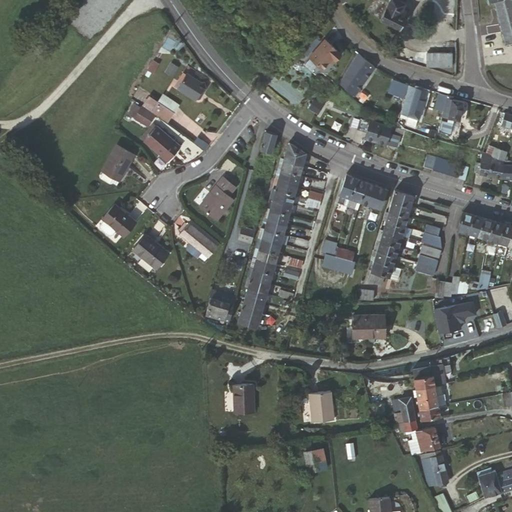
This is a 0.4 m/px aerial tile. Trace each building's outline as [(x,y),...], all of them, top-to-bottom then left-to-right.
[(392,0),(387,11),(384,15),(383,16),(402,28),(409,17),(403,13),(409,3),(404,0),(392,0)] [(511,42),(511,0),(490,0),(491,1),(492,0),(492,2),(495,2),(494,0),(497,0),(499,7),(498,7),(498,10),(500,9),(501,15),(500,15),(500,18),(501,18),(503,23),(501,24),(502,26),(504,26),(505,32),(504,32),(504,34),(506,34),(507,41),(506,41),(506,43),(507,43),(508,44),(509,43),(509,44),(511,44),(510,43),(511,42)] [(325,36),(308,53),(322,66),(332,56),(333,57),(340,51),(325,36)] [(177,45),(170,37),(162,47),(169,53),(177,45)] [(455,51),(430,50),(429,64),(454,66),(455,51)] [(365,58),(357,52),(344,74),(351,79),(365,58)] [(365,58),(351,79),(344,88),(354,95),(375,66),(365,58)] [(176,78),(179,66),(169,63),(166,75),(176,78)] [(175,86),(195,99),(202,89),(205,89),(204,85),(208,79),(187,66),(175,86)] [(401,96),(406,83),(399,80),(394,94),(401,96)] [(400,112),(416,118),(417,118),(425,91),(409,86),(400,112)] [(443,109),(447,94),(439,92),(435,107),(443,109)] [(451,99),(452,96),(447,94),(443,109),(441,116),(447,117),(450,99),(451,99)] [(150,97),(144,106),(151,111),(153,112),(159,103),(150,97)] [(461,101),(451,99),(450,99),(447,117),(448,117),(453,118),(458,119),(461,101)] [(316,103),(313,101),(302,117),(308,122),(319,106),(316,103)] [(159,103),(153,112),(164,120),(167,122),(174,113),(159,103)] [(135,104),(130,113),(149,125),(155,115),(135,104)] [(400,112),(398,116),(406,118),(405,123),(413,125),(416,118),(400,112)] [(511,114),(504,113),(501,125),(511,128),(511,127),(511,114)] [(439,121),(436,132),(450,134),(453,118),(448,117),(447,122),(439,121)] [(453,118),(450,134),(458,135),(461,120),(458,119),(453,118)] [(364,138),(375,141),(380,124),(369,120),(364,138)] [(168,160),(182,144),(158,123),(144,139),(168,160)] [(380,124),(375,141),(386,144),(389,134),(391,127),(383,125),(380,124)] [(271,152),(276,133),(266,130),(260,149),(271,152)] [(389,134),(386,144),(396,147),(399,137),(389,134)] [(288,141),(284,158),(302,164),(305,152),(296,147),(288,141)] [(119,175),(122,178),(138,153),(121,142),(106,167),(119,175)] [(494,158),(503,161),(505,162),(506,158),(504,158),(506,153),(494,149),(492,154),(491,156),(494,158)] [(479,173),(492,176),(494,158),(491,156),(482,152),(480,164),(479,173)] [(423,167),(426,155),(416,153),(414,165),(423,168),(423,167)] [(423,167),(433,169),(436,157),(426,155),(423,167)] [(272,168),(273,167),(275,159),(269,157),(266,166),(272,168)] [(436,157),(433,169),(447,173),(449,160),(436,157)] [(284,158),(281,169),(299,174),(302,164),(284,158)] [(502,178),(503,161),(494,158),(492,176),(502,178)] [(457,175),(459,163),(451,161),(449,173),(457,175)] [(502,178),(511,178),(511,171),(511,168),(511,162),(505,162),(503,161),(502,178)] [(349,172),(373,181),(376,172),(352,164),(349,172)] [(464,177),(468,166),(461,164),(458,176),(464,177)] [(264,176),(269,178),(270,177),(272,168),(266,166),(264,176)] [(119,175),(106,167),(104,170),(105,174),(115,181),(119,175)] [(278,179),(297,184),(299,174),(281,169),(278,179)] [(357,177),(347,173),(340,195),(347,198),(350,199),(357,177)] [(367,181),(357,177),(350,199),(358,201),(360,202),(367,181)] [(227,178),(219,186),(232,197),(239,188),(227,178)] [(278,179),(275,189),(294,194),(297,184),(278,179)] [(386,188),(367,181),(360,202),(379,209),(386,188)] [(232,197),(219,186),(201,206),(217,220),(235,199),(232,197)] [(275,189),(272,199),(291,204),(294,194),(275,189)] [(414,196),(395,190),(392,201),(411,206),(414,196)] [(308,196),(320,200),(321,195),(309,191),(308,196)] [(347,198),(340,195),(337,204),(345,206),(347,198)] [(306,203),(318,207),(320,201),(307,198),(306,203)] [(270,209),(288,214),(291,204),(272,199),(270,209)] [(358,201),(350,199),(347,207),(355,210),(358,201)] [(411,206),(392,201),(389,211),(408,216),(411,206)] [(135,219),(114,202),(101,217),(123,234),(135,219)] [(267,219),(285,224),(288,214),(270,209),(267,219)] [(405,227),(408,216),(389,211),(385,221),(405,227)] [(472,214),(462,211),(457,230),(467,233),(472,214)] [(483,217),(472,214),(467,233),(477,236),(483,217)] [(483,217),(477,236),(487,239),(493,220),(483,217)] [(267,219),(264,228),(283,234),(285,224),(267,219)] [(487,239),(497,242),(503,223),(493,220),(487,239)] [(383,231),(402,236),(405,227),(385,221),(383,231)] [(190,222),(181,233),(208,257),(218,246),(190,222)] [(497,242),(509,245),(511,233),(511,226),(503,223),(497,242)] [(427,224),(424,232),(438,236),(440,228),(427,224)] [(251,243),(253,236),(255,230),(241,226),(238,239),(251,243)] [(264,228),(262,239),(280,244),(283,234),(264,228)] [(380,241),(399,247),(402,236),(383,231),(380,241)] [(146,232),(134,248),(156,265),(168,249),(146,232)] [(438,236),(424,232),(421,242),(442,248),(440,237),(438,236)] [(283,234),(280,244),(285,246),(288,235),(283,234)] [(307,248),(309,241),(296,237),(295,245),(307,248)] [(262,239),(259,249),(277,253),(280,244),(262,239)] [(377,250),(396,256),(399,247),(380,241),(377,250)] [(324,242),(321,252),(329,254),(336,256),(337,251),(335,251),(336,247),(336,246),(324,242)] [(422,244),(419,253),(437,258),(439,250),(422,244)] [(344,259),(346,250),(336,247),(335,251),(337,251),(336,256),(339,257),(344,259)] [(256,259),(274,263),(277,253),(259,249),(256,259)] [(357,253),(346,250),(344,259),(352,261),(354,256),(356,257),(357,253)] [(374,260),(393,266),(396,256),(377,250),(374,260)] [(336,256),(329,254),(327,261),(337,264),(339,257),(336,256)] [(421,255),(418,262),(437,267),(439,260),(421,255)] [(303,261),(289,257),(288,264),(300,268),(303,261)] [(352,261),(344,259),(339,257),(337,264),(337,266),(348,269),(350,267),(352,261)] [(256,259),(253,269),(271,274),(274,263),(256,259)] [(390,276),(393,266),(374,260),(371,271),(384,275),(390,276)] [(437,267),(418,262),(416,270),(434,275),(437,267)] [(400,268),(393,266),(390,276),(397,278),(400,268)] [(253,269),(251,278),(269,283),(271,274),(253,269)] [(284,277),(297,281),(299,274),(286,270),(284,277)] [(381,285),(384,275),(371,271),(368,281),(381,285)] [(479,281),(477,288),(489,286),(491,273),(481,271),(479,281)] [(448,295),(452,295),(452,293),(462,293),(464,276),(454,274),(453,281),(450,281),(448,295)] [(248,288),(266,293),(269,283),(251,278),(248,288)] [(436,295),(443,296),(444,294),(446,280),(439,279),(436,295)] [(468,289),(477,288),(479,281),(469,279),(468,289)] [(324,296),(327,285),(311,281),(309,292),(324,296)] [(340,288),(327,285),(324,296),(337,299),(340,288)] [(245,298),(263,303),(266,293),(248,288),(245,298)] [(277,296),(291,300),(293,293),(279,289),(277,296)] [(359,300),(377,298),(377,289),(359,291),(359,300)] [(209,309),(227,313),(227,314),(230,303),(211,297),(208,308),(209,309)] [(257,326),(263,303),(245,298),(239,321),(257,326)] [(225,321),(227,313),(209,309),(207,315),(225,321)] [(497,327),(506,324),(502,311),(493,313),(494,317),(497,327)] [(376,340),(387,339),(387,328),(386,317),(354,317),(354,338),(376,337),(376,340)] [(486,330),(494,328),(491,318),(491,317),(482,320),(486,330)] [(482,332),(486,330),(482,320),(475,322),(479,333),(482,332)] [(424,374),(435,372),(437,384),(447,382),(444,364),(423,368),(424,374)] [(433,374),(414,377),(416,388),(435,384),(433,374)] [(244,381),(232,381),(233,409),(253,409),(253,380),(244,381)] [(418,398),(437,394),(444,393),(443,383),(435,384),(416,388),(416,389),(417,396),(418,398)] [(334,419),(329,389),(307,391),(311,421),(334,419)] [(505,404),(511,402),(511,399),(510,391),(502,392),(505,404)] [(438,404),(437,394),(418,398),(419,408),(438,404)] [(401,409),(413,407),(411,396),(398,398),(399,403),(401,409)] [(440,415),(438,404),(419,408),(421,418),(440,415)] [(415,419),(413,407),(401,409),(403,421),(415,419)] [(417,428),(415,419),(403,421),(405,430),(417,428)] [(418,441),(437,436),(434,426),(416,430),(415,433),(417,438),(418,441)] [(440,446),(437,436),(418,441),(419,444),(421,451),(440,446)] [(305,462),(324,458),(322,446),(302,449),(305,462)] [(440,449),(420,454),(422,459),(426,458),(425,456),(439,452),(439,455),(441,454),(440,449)] [(435,480),(447,477),(441,454),(439,455),(426,458),(422,459),(425,471),(432,469),(434,475),(435,480)] [(432,469),(425,471),(426,477),(434,475),(432,469)] [(499,481),(497,473),(496,469),(493,470),(486,472),(483,473),(490,495),(502,491),(499,481)] [(508,478),(506,471),(497,473),(499,481),(508,478)] [(511,476),(508,478),(499,481),(502,491),(511,488),(511,476)] [(432,497),(439,511),(451,511),(441,492),(432,497)] [(371,511),(392,511),(391,496),(370,499),(371,511)]
